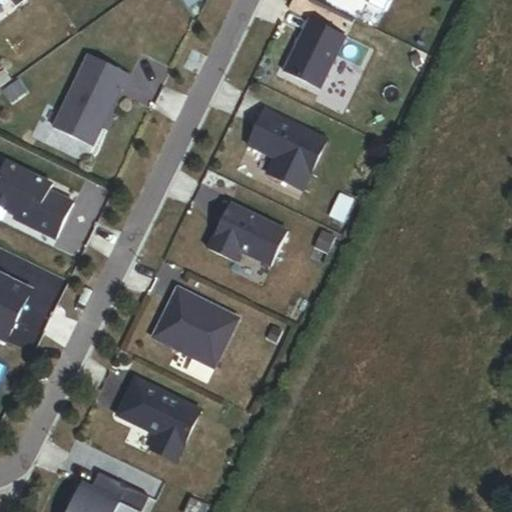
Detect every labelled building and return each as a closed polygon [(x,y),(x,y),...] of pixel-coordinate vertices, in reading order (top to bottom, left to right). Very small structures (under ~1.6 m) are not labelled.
[(29,0),(9,0),(16,10),(29,0)] [(321,92),(347,38),(311,21),(285,75),(321,92)] [(92,149),(120,92),(124,93),(132,77),(90,57),(54,131),(92,149)] [(286,185),(311,134),(267,112),(249,148),(276,161),(268,176),(286,185)] [(58,242),(75,206),(51,194),(54,188),(7,165),(2,175),(0,173),(0,207),(36,225),(33,230),(58,242)] [(221,227),(232,206),(227,204),(217,225),(221,227)] [(273,269),(290,234),(232,206),(221,227),(210,252),(236,265),(242,254),(273,269)] [(0,340),(8,344),(33,293),(0,276),(0,340)] [(216,371),(241,321),(215,308),(214,310),(203,305),(204,303),(179,291),(155,340),(216,371)] [(178,465),(203,413),(137,381),(119,418),(160,437),(152,452),(178,465)] [(145,511),(151,499),(100,475),(93,491),(84,487),(72,511),(145,511)]
